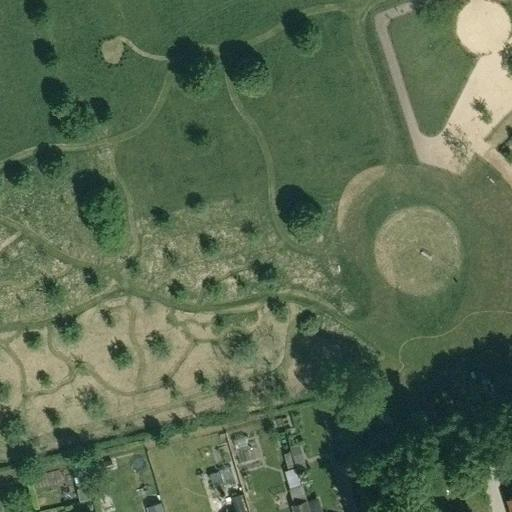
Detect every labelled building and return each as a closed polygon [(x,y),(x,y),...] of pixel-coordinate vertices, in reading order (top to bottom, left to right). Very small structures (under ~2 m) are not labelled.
[(250,459),(236,463),(243,481),(256,477),(250,459)] [(334,466),(347,511),(369,511),(354,460),(334,466)] [(283,471),(292,501),(305,498),(297,471),(296,467),(283,471)] [(79,501),(90,498),(87,487),(76,489),(79,501)] [(228,511),(228,495),(182,498),(183,511),(228,511)] [(311,511),(308,500),(306,501),(306,500),(291,504),(292,511),(311,511)]
